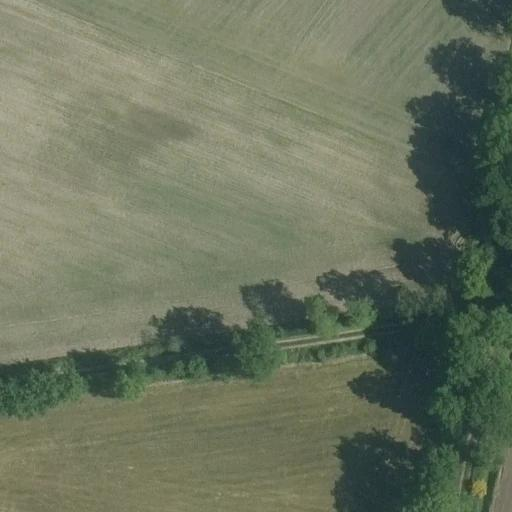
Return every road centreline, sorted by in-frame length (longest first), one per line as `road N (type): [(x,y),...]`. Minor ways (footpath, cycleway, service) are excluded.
road 1 (track): [(0,389),(490,316)]
road 2 (track): [(455,511),(490,316)]
